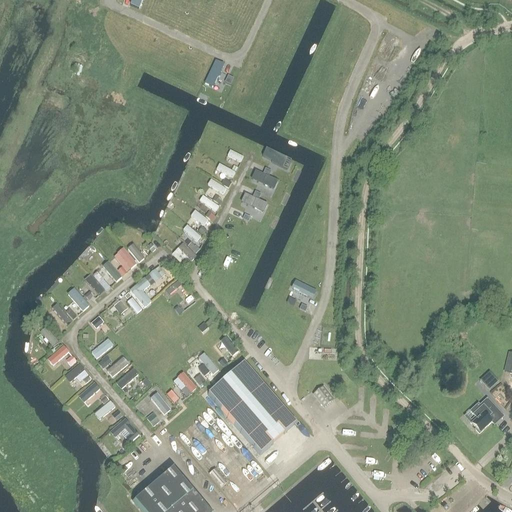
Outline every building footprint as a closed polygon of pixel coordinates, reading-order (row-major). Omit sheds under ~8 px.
[(225,83),(230,85),(233,79),(228,76),(225,83)] [(266,149),(262,157),(272,162),(283,167),(287,159),(266,149)] [(240,163),(243,158),(230,151),(227,157),(240,163)] [(232,179),(235,173),(219,165),(216,170),(232,179)] [(274,191),(278,182),(255,171),(251,180),(274,191)] [(222,195),(226,190),(210,180),(207,186),(222,195)] [(267,205),(245,195),(241,203),(263,213),(267,205)] [(215,213),(218,208),(202,197),(199,202),(215,213)] [(204,227),(208,221),(194,211),(190,217),(204,227)] [(208,212),(205,217),(212,222),(215,218),(208,212)] [(196,243),(200,238),(187,226),(182,231),(196,243)] [(201,228),(198,233),(203,237),(206,231),(201,228)] [(191,263),(196,258),(183,244),(177,250),(191,263)] [(139,264),(145,260),(133,245),(127,250),(139,264)] [(156,250),(151,245),(147,248),(152,254),(156,250)] [(200,251),(195,246),(191,251),(195,255),(200,251)] [(117,252),(129,270),(136,265),(123,247),(117,252)] [(184,260),(180,264),(185,269),(189,265),(184,260)] [(116,283),(122,278),(108,262),(102,268),(115,282),(116,283)] [(151,280),(158,274),(161,278),(165,275),(159,267),(148,276),(151,280)] [(117,272),(122,278),(127,273),(123,268),(117,272)] [(99,298),(105,293),(90,276),(84,281),(99,298)] [(142,292),(150,286),(144,279),(129,291),(144,309),(151,303),(142,292)] [(103,281),(99,284),(106,292),(110,288),(103,281)] [(169,296),(180,286),(176,281),(165,292),(169,296)] [(292,281),(290,290),(313,298),(316,288),(292,281)] [(76,314),(87,304),(74,290),(69,294),(78,304),(72,309),(76,314)] [(84,297),(88,301),(93,297),(90,293),(84,297)] [(136,315),(141,311),(132,299),(127,303),(136,315)] [(124,306),(120,302),(113,308),(117,312),(124,306)] [(68,328),(73,324),(57,305),(52,310),(68,328)] [(69,310),(66,313),(73,321),(77,318),(69,310)] [(99,326),(103,323),(99,318),(95,321),(99,326)] [(63,332),(58,327),(54,331),(58,336),(63,332)] [(52,348),(58,343),(45,328),(39,333),(52,348)] [(232,358),(239,352),(227,337),(219,342),(232,358)] [(53,367),(69,353),(64,347),(47,361),(53,367)] [(511,353),(508,353),(503,373),(511,374),(511,353)] [(213,369),(217,366),(209,356),(205,359),(209,365),(208,365),(211,369),(212,368),(213,369)] [(70,367),(76,362),(72,357),(66,362),(70,367)] [(218,364),(222,369),(228,364),(224,359),(218,364)] [(103,371),(108,366),(103,361),(98,365),(103,371)] [(112,378),(126,367),(121,361),(107,373),(112,378)] [(207,395),(260,456),(297,423),(245,363),(207,395)] [(69,384),(85,371),(80,365),(64,378),(69,384)] [(203,365),(198,370),(205,377),(210,373),(203,365)] [(121,390),(138,374),(132,368),(115,384),(121,390)] [(488,390),(498,381),(489,371),(479,380),(488,390)] [(88,377),(82,382),(85,385),(91,380),(88,377)] [(202,378),(196,383),(200,387),(206,382),(202,378)] [(146,379),(142,383),(146,388),(150,384),(146,379)] [(186,398),(191,394),(185,388),(178,379),(173,383),(181,392),(186,398)] [(122,390),(125,393),(133,386),(129,383),(122,390)] [(86,403),(100,390),(94,384),(80,396),(86,403)] [(333,400),(323,387),(312,395),(323,408),(333,400)] [(166,395),(171,401),(176,397),(171,391),(166,395)] [(165,417),(171,412),(156,395),(150,400),(165,417)] [(100,401),(103,406),(108,402),(105,397),(100,401)] [(476,429),(475,430),(479,434),(484,430),(483,430),(491,422),(494,425),(501,419),(496,412),(497,411),(487,399),(480,406),(478,404),(470,411),(475,417),(470,422),(473,426),(476,429)] [(99,422),(115,408),(110,402),(93,416),(99,422)] [(153,414),(146,419),(153,428),(160,423),(153,414)] [(121,420),(116,415),(111,420),(115,425),(121,420)] [(125,420),(110,433),(115,439),(125,431),(130,436),(126,440),(130,444),(139,436),(130,426),(125,420)] [(209,511),(173,469),(135,502),(143,511),(209,511)] [(215,470),(209,475),(221,489),(227,484),(215,470)]
